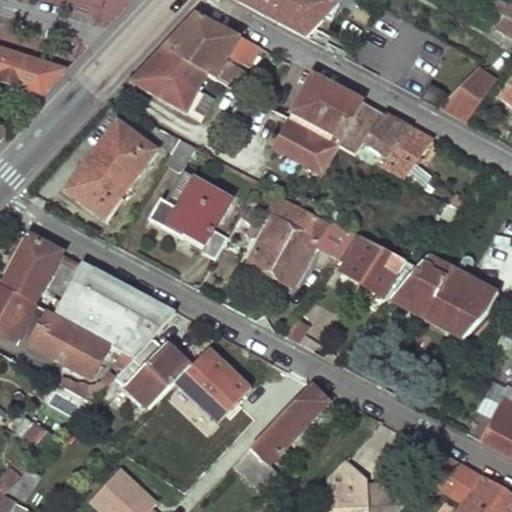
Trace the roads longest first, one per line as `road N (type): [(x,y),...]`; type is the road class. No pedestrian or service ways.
road 1 (residential): [(511,477),(0,198)]
road 2 (residential): [(511,165),(204,0)]
road 3 (secondary): [(0,181),(172,0)]
